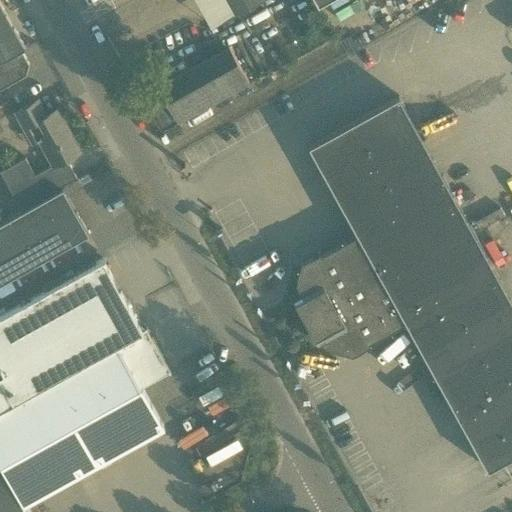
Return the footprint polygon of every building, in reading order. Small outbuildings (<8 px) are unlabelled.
[(226,0),(234,14),(259,0),(226,0)] [(25,48),(0,2),(0,61),(22,50),(25,48)] [(170,124),(249,84),(229,44),(150,84),(170,124)] [(29,63),(22,50),(0,61),(0,89),(26,75),(29,63)] [(321,254),(320,252),(302,262),(296,283),(301,293),(293,298),(317,343),(326,338),(331,348),(353,354),(371,344),(370,342),(406,322),(488,469),(511,455),(511,301),(398,95),(308,145),(358,234),(321,254)] [(81,150),(72,134),(69,136),(65,129),(68,127),(58,108),(47,114),(39,99),(15,112),(32,142),(42,137),(47,147),(44,149),(53,166),(66,158),(81,150)] [(66,158),(53,166),(36,175),(25,156),(0,170),(21,208),(77,177),(66,158)] [(0,286),(2,285),(89,234),(63,188),(0,224),(0,286)] [(0,461),(23,504),(164,426),(141,386),(169,371),(170,373),(171,372),(152,337),(148,339),(142,329),(102,258),(0,314),(0,461)] [(0,511),(27,511),(23,504),(0,461),(0,511)]
